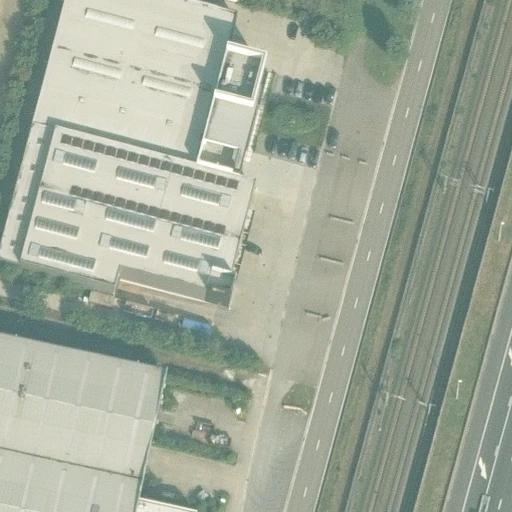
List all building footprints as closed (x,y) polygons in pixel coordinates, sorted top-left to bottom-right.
[(0,0),(0,62),(16,0),(0,0)] [(243,22),(162,0),(72,0),(37,129),(202,173),(213,132),(261,145),(279,78),(231,65),(243,22)] [(202,173),(37,129),(0,269),(0,270),(203,325),(214,284),(240,291),(267,190),(202,173)] [(0,344),(0,459),(147,491),(171,381),(0,344)] [(0,459),(0,511),(142,511),(147,491),(0,459)]
